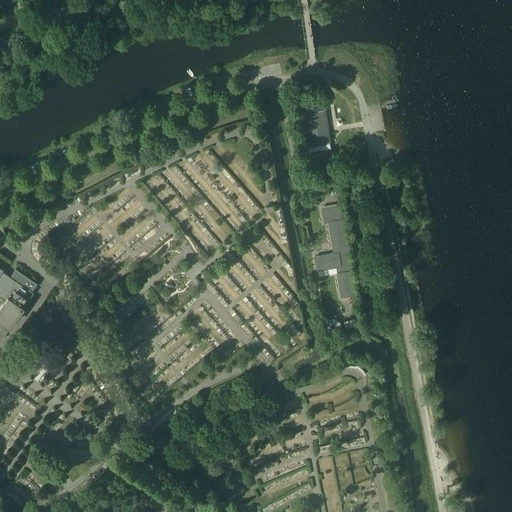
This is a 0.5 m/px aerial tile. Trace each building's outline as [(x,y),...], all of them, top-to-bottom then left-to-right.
[(321,92),(297,96),(300,112),(324,108),(321,92)] [(304,114),(309,144),(329,140),(324,111),(304,114)] [(306,147),(309,167),(333,163),(330,144),(306,147)] [(340,206),(322,209),(324,222),(329,221),(333,244),(334,253),(315,256),(317,269),(336,266),(341,296),(354,294),(340,206)] [(0,339),(1,340),(4,335),(5,334),(12,324),(12,322),(14,324),(24,310),(22,308),(23,307),(24,306),(34,291),(32,290),(37,282),(16,268),(11,276),(1,269),(2,268),(3,269),(3,268),(0,265),(0,339)] [(355,318),(344,321),(346,328),(357,326),(355,318)]
